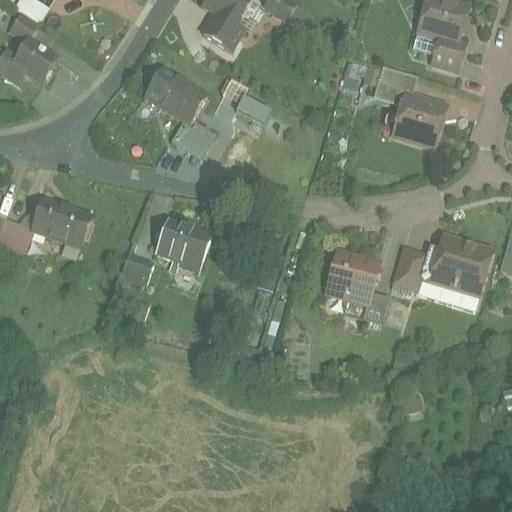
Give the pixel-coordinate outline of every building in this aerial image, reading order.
[(21,0),(17,6),(43,24),(59,0),(21,0)] [(263,1),(261,0),(210,0),(203,11),(217,19),(205,37),(236,56),(250,34),(245,31),(250,22),(260,5),(263,1)] [(273,0),(268,10),(267,12),(291,26),(295,19),(301,9),(302,6),(291,0),(273,0)] [(474,5),(455,0),(429,0),(419,34),(441,40),(462,46),(464,41),(465,35),(469,36),(474,19),(470,18),(474,5)] [(260,5),(250,22),(258,27),(267,12),(268,10),(260,5)] [(311,15),(301,9),(295,19),(306,25),(311,15)] [(34,42),(44,26),(25,15),(12,35),(22,41),(25,37),(32,41),(34,42)] [(213,59),(202,39),(191,45),(202,65),(213,59)] [(462,46),(441,40),(434,63),(460,71),(468,42),(464,41),(462,46)] [(34,42),(32,41),(21,59),(15,69),(10,77),(23,85),(28,77),(43,86),(60,59),(34,42)] [(15,69),(21,59),(9,52),(3,61),(15,69)] [(360,87),(367,68),(357,64),(350,83),(360,87)] [(366,83),(380,86),(385,70),(371,66),(366,83)] [(377,98),(403,106),(407,92),(416,95),(421,77),(386,67),(385,70),(380,86),(377,98)] [(146,102),(192,130),(213,97),(167,69),(146,102)] [(416,95),(407,92),(403,106),(394,137),(440,150),(452,105),(416,95)] [(176,154),(195,166),(211,144),(191,131),(176,154)] [(82,252),(95,215),(45,198),(34,231),(33,234),(36,235),(82,252)] [(0,234),(5,236),(10,223),(12,218),(0,213),(0,234)] [(216,237),(171,221),(157,260),(203,276),(216,237)] [(33,234),(34,231),(10,223),(5,236),(0,251),(27,260),(36,235),(33,234)] [(499,251),(447,235),(442,251),(433,281),(432,284),(483,300),(499,251)] [(511,273),(511,241),(503,271),(511,273)] [(426,279),(433,281),(442,251),(433,248),(431,256),(424,278),(426,279)] [(424,278),(431,256),(407,249),(396,284),(422,292),(426,279),(424,278)] [(386,262),(341,250),(328,297),(371,308),(373,308),(377,294),(386,262)] [(148,288),(157,264),(132,255),(123,279),(148,288)] [(283,276),(273,273),(270,282),(280,285),(283,276)] [(391,298),(377,294),(373,308),(371,308),(368,318),(385,323),(391,298)] [(156,304),(140,298),(134,312),(150,318),(156,304)] [(283,326),(273,323),(266,343),(276,346),(283,326)] [(28,349),(8,343),(2,360),(23,366),(28,349)] [(408,416),(429,414),(427,398),(406,400),(408,416)]
